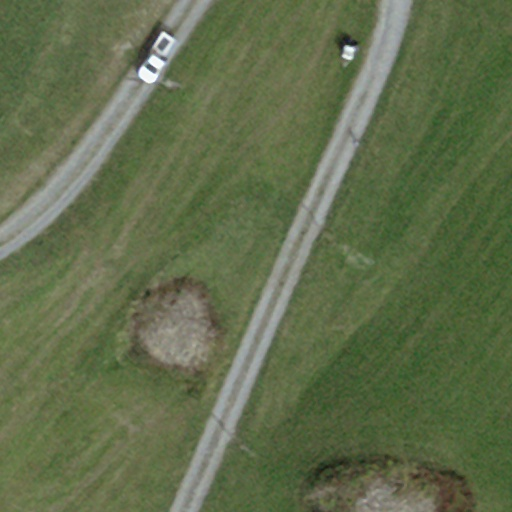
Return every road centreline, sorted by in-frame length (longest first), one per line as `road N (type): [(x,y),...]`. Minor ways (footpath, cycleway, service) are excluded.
road 1 (track): [(433,0),(436,11),(224,511)]
road 2 (track): [(0,252),(25,244),(225,0)]
